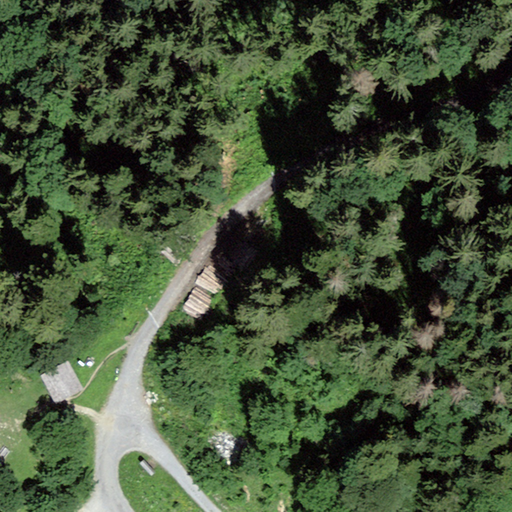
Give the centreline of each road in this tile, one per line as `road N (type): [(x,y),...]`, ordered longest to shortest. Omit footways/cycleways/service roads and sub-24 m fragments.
road 1 (track): [(118,445),(122,395),(147,336),(225,215),(351,137),(511,70)]
road 2 (track): [(218,511),(164,452),(147,441),(118,445)]
